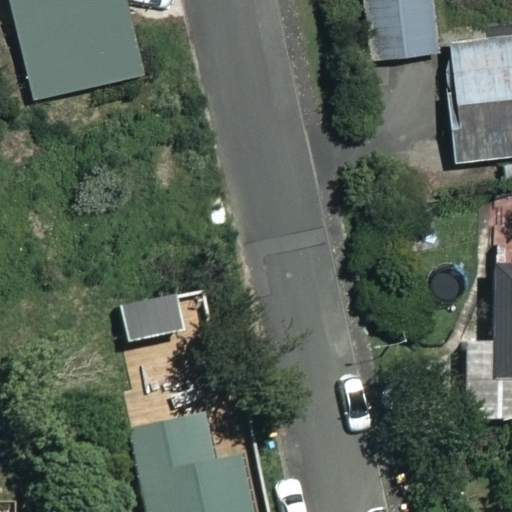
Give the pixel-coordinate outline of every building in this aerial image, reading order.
[(130,0),(8,0),(29,98),(146,73),(140,43),(130,0)] [(443,0),(370,0),(375,58),(447,53),(443,0)] [(511,38),(454,42),(462,168),(511,164),(511,38)] [(511,274),(497,275),(497,289),(491,289),(492,346),(466,346),(468,422),(511,421),(511,274)] [(248,511),(228,411),(129,432),(145,511),(248,511)]
